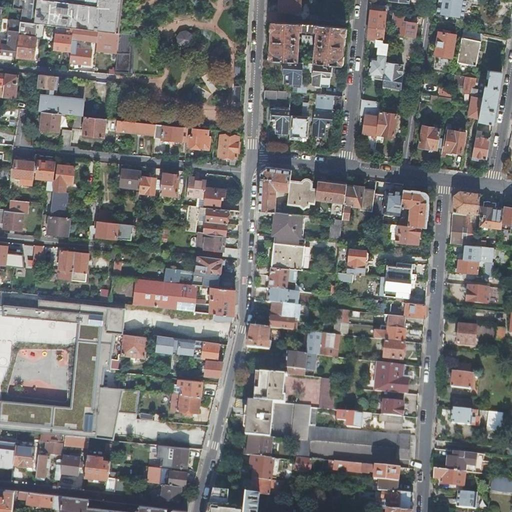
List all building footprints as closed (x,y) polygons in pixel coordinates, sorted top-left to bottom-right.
[(13,0),(13,7),(21,8),(20,20),(37,22),(38,22),(56,24),(62,25),(67,26),(73,26),(98,29),(118,32),(121,0),(13,0)] [(278,0),(278,10),(300,11),(300,0),(278,0)] [(438,0),(437,12),(463,17),(466,0),(438,0)] [(371,9),(369,26),(384,28),(386,11),(371,9)] [(272,21),(284,21),(284,13),(268,13),(268,21),(272,21)] [(334,18),(310,15),(309,22),(333,25),(334,18)] [(0,45),(0,53),(16,55),(20,20),(9,18),(7,37),(1,37),(1,40),(0,45)] [(20,20),(16,55),(33,57),(36,36),(35,36),(37,22),(20,20)] [(406,35),(415,37),(417,23),(402,20),(400,34),(406,35)] [(300,30),(308,30),(308,23),(284,21),(272,21),(270,59),(294,61),(297,61),(297,51),(296,51),(297,42),(295,42),(296,37),(297,37),(297,32),(300,30)] [(314,53),(313,62),(314,62),(321,63),(341,65),(345,27),(308,23),(308,30),(315,31),(317,34),(317,39),(318,39),(318,44),(316,44),(316,53),(314,53)] [(53,45),(53,47),(71,49),(71,47),(73,26),(67,26),(62,25),(56,24),(53,45)] [(71,49),(69,61),(89,64),(91,49),(76,47),(77,38),(97,40),(97,39),(98,29),(73,26),(71,47),(71,49)] [(377,53),(387,54),(388,41),(390,33),(390,29),(384,28),(369,26),(368,38),(376,39),(375,45),(378,45),(377,53)] [(98,29),(97,39),(96,49),(116,52),(118,32),(98,29)] [(463,29),(458,61),(469,64),(476,65),(483,33),(463,29)] [(187,30),(180,31),(176,37),(177,44),(183,48),(189,46),(193,41),(192,34),(187,30)] [(439,31),(435,54),(451,57),(456,34),(439,31)] [(116,52),(114,70),(125,72),(127,53),(130,53),(132,33),(119,32),(117,52),(116,52)] [(390,33),(388,41),(405,44),(406,35),(400,34),(390,33)] [(386,62),(386,59),(371,57),(369,74),(377,75),(380,75),(380,78),(383,79),(384,76),(386,62)] [(300,81),(301,61),(297,61),(294,61),(294,63),(284,62),(284,63),(284,71),(283,73),(285,73),(284,82),(293,83),(293,92),(300,92),(306,93),(307,83),(307,82),(300,81)] [(314,62),(314,71),(313,83),(307,83),(306,93),(317,93),(321,94),(322,87),(319,87),(315,87),(315,84),(319,84),(328,85),(329,75),(329,74),(331,75),(331,66),(321,65),(321,63),(314,62)] [(383,79),(382,84),(400,86),(402,74),(403,64),(386,62),(384,76),(383,79)] [(483,95),(479,117),(478,121),(493,123),(502,72),(488,69),(486,78),(489,79),(488,85),(485,85),(485,86),(483,95)] [(17,75),(5,73),(4,85),(2,95),(2,96),(15,97),(17,75)] [(39,73),(37,86),(46,87),(45,95),(44,105),(43,110),(38,109),(38,110),(43,111),(60,112),(73,114),(82,115),(83,114),(77,114),(78,108),(79,98),(79,94),(56,93),(58,75),(39,73)] [(454,80),(454,84),(465,86),(465,90),(472,91),(472,96),(473,96),(472,102),(470,111),(469,116),(479,117),(483,95),(485,86),(485,85),(486,78),(455,74),(454,80)] [(439,86),(437,95),(451,97),(453,89),(439,86)] [(290,99),(291,91),(264,89),(264,99),(276,100),(277,97),(290,99)] [(317,93),(306,93),(300,92),(300,97),(306,98),(305,106),(315,107),(316,107),(316,100),(317,93)] [(321,94),(317,93),(316,100),(329,101),(328,107),(330,108),(341,109),(342,95),(321,94)] [(451,97),(437,95),(436,102),(450,105),(451,98),(451,97)] [(379,111),(380,106),(380,101),(362,98),(360,114),(375,116),(376,110),(379,111)] [(289,117),(289,110),(281,109),(273,109),(272,108),(271,118),(277,119),(276,131),(287,132),(288,126),(289,117)] [(60,112),(43,111),(41,127),(58,129),(60,112)] [(396,114),(379,111),(376,133),(393,136),(396,114)] [(322,113),(315,112),(313,134),(324,135),(325,123),(331,123),(332,114),(331,114),(322,113)] [(73,114),(72,127),(80,128),(82,115),(73,114)] [(103,136),(106,117),(85,115),(83,134),(103,136)] [(292,118),(289,117),(288,126),(292,127),(291,137),(301,138),(301,136),(306,136),(308,117),(292,116),(292,118)] [(154,134),(156,123),(117,119),(116,128),(121,129),(121,130),(154,134)] [(186,140),(188,126),(156,123),(154,134),(154,137),(186,140)] [(442,147),(444,138),(438,137),(440,128),(423,124),(419,146),(430,148),(430,147),(436,148),(436,146),(442,147)] [(449,125),(446,125),(445,133),(444,138),(442,147),(442,148),(445,149),(462,153),(466,132),(452,129),(452,126),(449,125)] [(207,136),(208,128),(193,127),(192,134),(189,134),(188,145),(208,147),(209,136),(207,136)] [(62,144),(70,144),(72,129),(63,128),(62,144)] [(238,141),(239,136),(220,133),(218,155),(237,157),(237,151),(238,151),(239,141),(238,141)] [(472,156),(487,159),(490,139),(481,137),(476,136),(472,156)] [(33,176),(35,161),(15,158),(13,174),(27,176),(33,177),(33,176)] [(38,161),(35,161),(33,176),(47,178),(53,178),(53,175),(55,160),(38,159),(38,161)] [(75,165),(58,163),(57,176),(53,175),(53,178),(52,189),(65,190),(65,184),(66,181),(73,182),(75,165)] [(258,210),(274,211),(275,211),(276,188),(288,190),(289,180),(290,169),(265,166),(260,171),(258,210)] [(140,187),(141,175),(142,170),(123,168),(121,185),(140,187)] [(163,172),(161,193),(177,195),(179,174),(163,172)] [(140,187),(139,191),(154,193),(156,177),(141,175),(140,187)] [(206,187),(207,180),(196,178),(196,176),(190,175),(188,195),(205,196),(206,187)] [(301,181),(289,180),(288,190),(286,203),(307,205),(308,202),(314,202),(315,197),(316,188),(310,188),(310,183),(310,182),(310,181),(310,180),(309,179),(308,179),(308,178),(307,178),(306,178),(304,178),(303,179),(302,179),(302,180),(301,180),(301,181)] [(330,217),(341,218),(341,217),(343,204),(345,185),(346,182),(317,179),(316,188),(315,197),(332,199),(330,217)] [(343,204),(341,217),(348,218),(349,204),(359,206),(359,209),(371,211),(374,191),(374,189),(363,188),(363,186),(353,184),(353,186),(345,185),(343,204)] [(227,189),(206,187),(205,196),(204,206),(220,208),(222,196),(226,196),(227,189)] [(420,225),(425,226),(427,197),(421,190),(402,188),(401,191),(400,204),(410,205),(408,224),(420,225)] [(52,189),(50,215),(64,216),(67,191),(65,190),(52,189)] [(374,191),(371,211),(399,214),(400,204),(401,191),(391,189),(391,192),(384,191),(384,192),(374,191)] [(451,213),(451,218),(476,221),(476,218),(478,206),(479,193),(459,190),(453,195),(451,210),(466,211),(466,215),(451,213)] [(19,199),(9,198),(8,209),(4,209),(0,208),(0,221),(3,222),(2,227),(21,228),(23,211),(18,211),(19,199)] [(228,209),(220,208),(204,206),(200,206),(188,204),(187,218),(190,219),(197,220),(206,220),(206,221),(226,223),(228,209)] [(478,206),(476,218),(479,218),(479,225),(501,227),(501,222),(503,209),(478,206)] [(501,222),(501,227),(509,228),(509,232),(511,231),(511,206),(503,206),(503,209),(501,222)] [(274,235),(299,238),(302,214),(285,212),(275,211),(274,211),(272,235),(274,235)] [(371,213),(370,221),(382,222),(382,214),(371,213)] [(50,215),(48,232),(66,234),(68,217),(64,216),(50,215)] [(190,219),(187,218),(186,230),(196,231),(196,229),(197,220),(190,219)] [(451,218),(449,243),(464,244),(473,245),(474,239),(476,221),(451,218)] [(131,239),(132,224),(97,220),(90,219),(88,237),(96,238),(96,235),(131,239)] [(225,234),(226,223),(206,221),(204,232),(207,232),(207,233),(225,236),(225,235),(225,234)] [(329,222),(329,234),(336,235),(337,222),(329,222)] [(402,224),(397,223),(396,231),(396,232),(394,241),(418,243),(420,225),(408,224),(402,224)] [(236,256),(237,248),(223,247),(225,236),(207,233),(201,233),(200,246),(205,246),(205,248),(222,250),(222,255),(236,256)] [(273,242),(304,245),(304,238),(299,238),(274,235),(273,242)] [(297,268),(302,269),(304,245),(273,242),(271,266),(272,266),(288,268),(297,268)] [(42,244),(34,243),(26,243),(24,257),(27,260),(33,260),(33,267),(40,267),(42,244)] [(0,264),(17,266),(17,255),(6,254),(7,245),(0,244),(0,264)] [(464,244),(463,258),(478,260),(479,260),(480,252),(492,253),(493,247),(485,246),(473,245),(464,244)] [(349,248),(347,273),(353,273),(363,274),(367,275),(368,264),(365,264),(365,260),(366,260),(367,259),(368,252),(367,251),(366,251),(366,249),(349,248)] [(71,279),(74,250),(60,249),(58,269),(61,270),(60,278),(71,279)] [(88,252),(74,250),(71,279),(71,280),(85,281),(88,252)] [(368,252),(367,259),(375,260),(376,253),(368,252)] [(219,276),(221,260),(197,257),(196,270),(195,272),(219,276)] [(458,260),(457,271),(463,271),(477,273),(478,260),(463,258),(456,258),(455,260),(458,260)] [(387,265),(386,276),(413,279),(414,279),(415,279),(415,273),(410,273),(411,263),(396,261),(395,266),(387,265)] [(211,286),(218,287),(219,276),(195,272),(196,270),(165,266),(163,281),(179,283),(180,275),(193,276),(192,284),(197,285),(211,286)] [(287,281),(288,268),(272,266),(270,288),(286,289),(287,281)] [(288,268),(287,281),(295,282),(297,268),(288,268)] [(347,273),(337,272),(337,273),(337,280),(352,281),(353,273),(347,273)] [(111,290),(110,302),(175,309),(176,301),(195,304),(205,304),(205,300),(196,299),(197,285),(192,284),(179,283),(163,281),(118,276),(112,275),(111,290)] [(386,276),(381,276),(379,294),(384,294),(408,297),(409,285),(409,281),(413,282),(414,282),(414,279),(413,279),(386,276)] [(486,303),(488,286),(467,284),(466,301),(486,303)] [(210,313),(234,315),(235,289),(218,287),(211,286),(210,313)] [(268,302),(273,302),(298,305),(299,291),(298,291),(286,289),(270,288),(269,292),(268,302)] [(101,289),(100,301),(110,302),(111,290),(101,289)] [(108,438),(110,420),(112,411),(136,413),(139,389),(103,386),(105,368),(110,368),(111,359),(118,360),(119,354),(121,354),(124,334),(114,333),(114,332),(111,331),(112,312),(109,312),(99,311),(99,307),(38,300),(38,310),(0,305),(0,347),(0,348),(2,348),(3,348),(4,348),(5,348),(6,347),(7,346),(8,345),(8,344),(8,343),(9,342),(9,341),(8,340),(8,339),(73,341),(73,339),(77,339),(70,407),(76,408),(75,412),(53,410),(54,405),(0,399),(0,427),(17,429),(41,431),(60,433),(65,434),(89,436),(91,437),(91,436),(108,438)] [(405,315),(424,317),(425,303),(406,301),(405,315)] [(273,302),(271,315),(294,318),(299,318),(300,305),(298,305),(273,302)] [(331,322),(341,323),(342,309),(333,308),(331,322)] [(404,328),(405,315),(388,313),(387,327),(404,328)] [(271,315),(270,327),(295,330),(296,330),(297,323),(294,323),(294,318),(271,315)] [(330,334),(338,334),(340,335),(341,323),(331,322),(330,334)] [(458,324),(457,344),(474,345),(476,326),(458,324)] [(247,346),(269,349),(271,341),(268,341),(269,336),(271,336),(272,333),(269,333),(270,327),(252,325),(247,346)] [(376,338),(404,341),(405,328),(404,328),(387,327),(383,326),(383,327),(383,332),(377,331),(376,338)] [(495,339),(503,339),(504,326),(497,326),(495,339)] [(306,353),(316,354),(336,357),(337,345),(338,334),(330,334),(308,331),(306,353)] [(143,357),(146,337),(124,334),(121,354),(143,357)] [(156,338),(155,350),(171,352),(171,349),(194,352),(195,340),(185,339),(156,335),(156,336),(153,335),(153,338),(156,338)] [(195,340),(194,357),(207,358),(217,359),(219,342),(195,340)] [(383,357),(402,360),(404,343),(385,341),(383,357)] [(306,368),(315,369),(316,354),(306,353),(293,352),(287,351),(285,374),(288,374),(305,376),(306,368)] [(217,359),(207,358),(205,375),(219,377),(223,360),(217,359)] [(111,359),(110,368),(117,369),(118,360),(111,359)] [(403,364),(377,361),(375,390),(388,391),(404,393),(406,393),(407,378),(402,377),(403,364)] [(457,370),(469,371),(470,364),(458,362),(457,370)] [(305,376),(314,377),(315,369),(306,368),(305,376)] [(477,389),(479,373),(469,371),(457,370),(452,370),(451,386),(477,389)] [(287,376),(288,374),(285,374),(260,372),(259,389),(256,389),(255,400),(273,402),(285,403),(286,395),(284,395),(286,376),(287,376)] [(191,379),(178,378),(178,384),(174,383),(173,392),(180,393),(183,393),(200,395),(202,380),(191,379)] [(337,379),(323,378),(320,408),(335,410),(337,379)] [(404,393),(388,391),(387,399),(384,399),(382,414),(402,416),(404,393)] [(183,393),(180,393),(173,392),(172,392),(170,409),(182,410),(182,414),(184,414),(191,415),(192,412),(198,412),(199,404),(200,395),(183,393)] [(453,398),(452,406),(472,409),(473,400),(453,398)] [(270,436),(273,402),(255,400),(248,400),(245,434),(249,435),(270,436)] [(309,425),(311,407),(311,405),(296,404),(293,438),(297,439),(307,440),(309,425)] [(476,418),(477,409),(472,409),(452,406),(451,406),(450,421),(470,424),(471,417),(473,417),(476,418)] [(501,429),(503,412),(488,410),(486,428),(501,429)] [(355,412),(348,411),(347,426),(361,427),(361,419),(366,420),(368,418),(369,413),(361,412),(355,412)] [(382,414),(379,414),(379,420),(386,421),(386,427),(401,429),(402,416),(382,414)] [(410,434),(315,425),(309,425),(307,440),(297,439),(297,442),(295,456),(308,457),(310,441),(313,439),(396,446),(395,457),(409,459),(410,434)] [(59,440),(60,433),(41,431),(40,439),(47,440),(46,449),(61,451),(62,441),(59,440)] [(88,447),(89,436),(65,434),(64,444),(88,447)] [(272,437),(270,436),(249,435),(248,448),(244,448),(244,454),(249,455),(270,457),(272,437)] [(16,438),(0,436),(0,466),(12,467),(13,463),(15,444),(16,438)] [(20,445),(15,444),(13,463),(37,466),(39,450),(39,446),(20,444),(20,445)] [(187,468),(189,448),(158,445),(157,457),(160,457),(160,465),(187,468)] [(45,451),(39,450),(37,466),(35,479),(44,480),(47,454),(44,454),(45,451)] [(474,472),(477,453),(457,450),(457,457),(448,456),(447,469),(465,471),(474,472)] [(81,455),(63,453),(62,464),(61,472),(79,474),(81,455)] [(108,476),(110,461),(110,460),(103,459),(103,455),(87,454),(84,475),(106,478),(108,478),(108,476)] [(278,458),(270,457),(249,455),(248,464),(254,465),(252,477),(271,478),(272,467),(277,467),(278,458)] [(314,458),(308,457),(295,456),(295,460),(294,469),(311,471),(311,460),(313,460),(314,458)] [(398,480),(399,467),(329,459),(328,468),(360,471),(361,468),(371,469),(371,471),(374,471),(373,477),(376,478),(398,480)] [(148,481),(163,483),(182,485),(185,485),(186,471),(170,470),(169,479),(159,478),(160,467),(150,466),(148,481)] [(447,469),(434,467),(433,474),(442,475),(442,483),(463,485),(465,471),(447,469)] [(491,489),(511,491),(511,476),(492,474),(491,489)] [(128,479),(115,477),(115,479),(114,489),(113,491),(126,493),(128,479)] [(284,480),(271,478),(252,477),(250,493),(259,494),(269,495),(270,481),(284,482),(284,480)] [(115,479),(108,478),(106,478),(105,488),(114,489),(115,479)] [(376,478),(375,489),(384,490),(397,491),(398,480),(376,478)] [(180,500),(182,485),(163,483),(161,498),(180,500)] [(203,511),(243,511),(245,501),(228,499),(229,488),(209,486),(203,511)] [(10,489),(0,487),(0,511),(10,511),(13,489),(10,489)] [(59,509),(60,495),(58,495),(34,492),(19,490),(18,498),(27,499),(27,503),(36,504),(51,505),(51,508),(59,509)] [(397,491),(384,490),(383,497),(380,497),(379,508),(412,511),(413,493),(397,491)] [(477,493),(458,491),(457,505),(475,507),(477,493)] [(257,511),(259,494),(250,493),(246,492),(245,501),(243,511),(257,511)] [(112,501),(81,497),(60,495),(59,509),(58,511),(166,511),(167,508),(112,501)]
